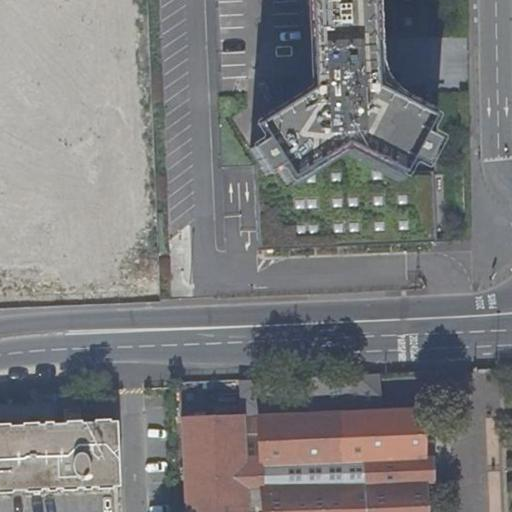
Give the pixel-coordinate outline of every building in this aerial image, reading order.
[(253,167),(257,250),(435,243),(428,0),(212,0),(220,168),(253,167)] [(387,372),(242,381),(242,418),(244,467),(262,466),(261,417),(390,411),(387,372)] [(0,495),(14,495),(14,492),(27,491),(27,494),(42,493),(42,491),(49,490),(49,493),(57,493),(57,490),(64,490),(64,492),(78,492),(78,489),(100,488),(100,490),(115,489),(115,487),(120,487),(117,419),(111,420),(111,417),(95,418),(95,421),(82,422),(81,407),(64,408),(65,423),(52,423),(52,421),(45,421),(45,424),(38,424),(38,422),(21,423),(22,426),(10,427),(10,424),(0,424),(0,495)] [(262,466),(252,467),(253,486),(264,485),(264,511),(433,511),(433,507),(430,410),(390,411),(261,417),(262,466)] [(253,486),(252,467),(244,467),(242,418),(182,420),(186,511),(245,511),(245,486),(253,486)] [(264,511),(264,485),(245,486),(245,511),(264,511)]
